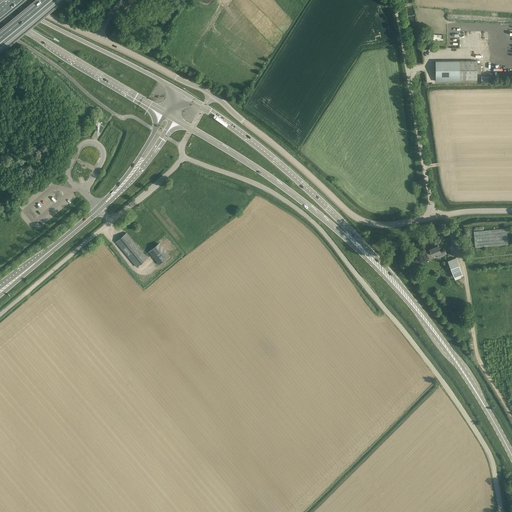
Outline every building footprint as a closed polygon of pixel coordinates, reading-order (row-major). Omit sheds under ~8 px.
[(485,29),(474,30),(475,43),(485,43),(485,29)] [(477,81),(476,61),(436,61),(436,81),(477,81)] [(508,244),(506,228),(473,231),(475,247),(508,244)] [(147,258),(126,233),(116,242),(137,267),(147,258)] [(171,256),(160,243),(149,253),(160,265),(171,256)] [(440,251),(438,245),(429,249),(432,255),(437,253),(438,257),(446,254),(445,250),(440,251)] [(450,267),(452,274),(461,270),(456,257),(447,261),(448,263),(450,267)]
